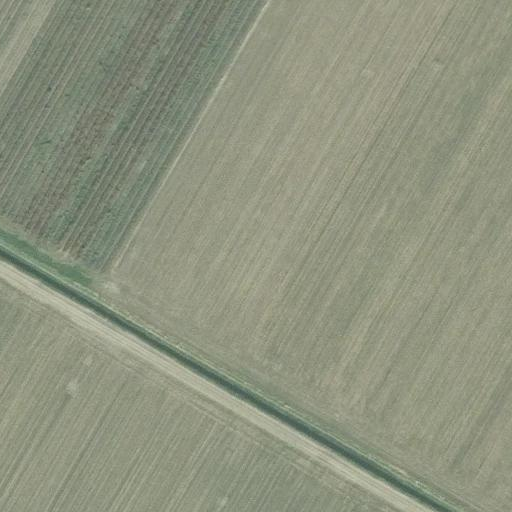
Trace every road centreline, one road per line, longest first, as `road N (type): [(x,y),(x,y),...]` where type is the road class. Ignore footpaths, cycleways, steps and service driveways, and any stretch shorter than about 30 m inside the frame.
road 1 (track): [(0,232),(483,511)]
road 2 (track): [(421,511),(0,266)]
